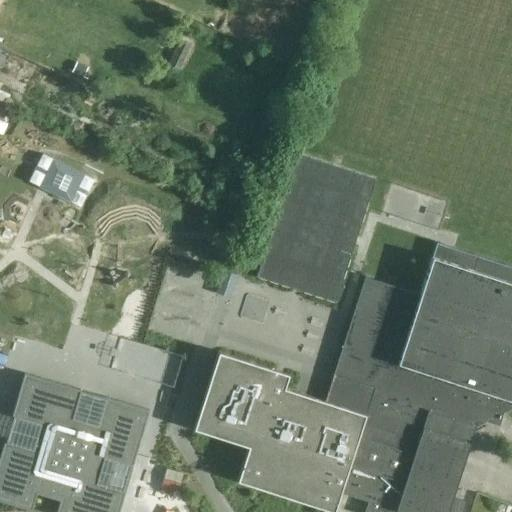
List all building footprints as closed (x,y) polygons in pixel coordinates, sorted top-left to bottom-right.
[(191,45),(180,40),(169,64),(180,69),(191,45)] [(22,90),(31,62),(9,55),(4,69),(13,72),(9,86),(22,90)] [(73,73),(84,77),(89,67),(77,62),(73,73)] [(0,98),(7,101),(10,94),(1,91),(4,84),(0,82),(0,98)] [(96,128),(97,139),(107,138),(106,127),(96,128)] [(297,152),(257,276),(336,302),(376,178),(297,152)] [(162,173),(174,178),(178,169),(166,164),(162,173)] [(511,266),(477,255),(472,270),(433,256),(420,293),(365,275),(333,373),(325,400),(326,400),(363,411),(340,492),(368,501),(364,511),(396,511),(397,511),(397,510),(403,511),(462,511),(464,507),(466,501),(457,498),(452,496),(475,427),(511,408),(511,266)] [(326,400),(325,400),(285,387),(289,373),(219,351),(194,428),(249,446),(237,480),(334,511),(340,492),(363,411),(326,400)] [(0,455),(0,500),(31,510),(36,493),(61,500),(57,511),(118,511),(125,490),(97,482),(104,459),(132,467),(143,430),(149,409),(105,396),(97,424),(73,417),(82,389),(25,373),(12,416),(40,425),(33,448),(5,440),(0,455)] [(180,482),(182,473),(166,469),(162,484),(178,488),(180,482)]
